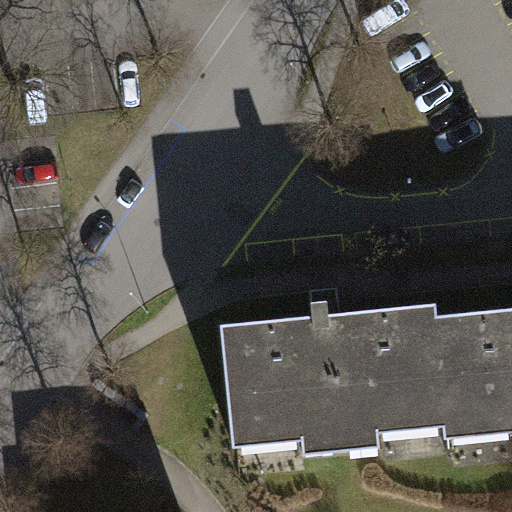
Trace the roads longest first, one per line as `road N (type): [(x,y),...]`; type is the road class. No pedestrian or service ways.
road 1 (residential): [(172,174),(246,217),(511,199)]
road 2 (residential): [(172,174),(0,423)]
road 3 (residential): [(293,0),(172,174)]
